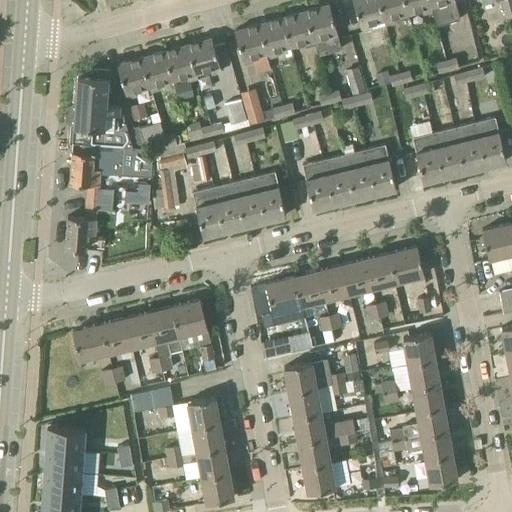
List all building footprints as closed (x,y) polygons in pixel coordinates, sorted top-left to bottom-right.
[(386,24),(379,0),(353,0),(361,26),(363,31),(372,28),(371,23),(385,19),(386,24)] [(394,16),(408,12),(404,0),(379,0),(386,24),(395,21),(394,16)] [(424,13),(433,11),(429,0),(404,0),(408,12),(422,8),(424,13)] [(460,18),(455,0),(429,0),(433,11),(437,25),(460,18)] [(500,0),(506,16),(511,13),(511,11),(508,0),(500,0)] [(319,56),(342,49),(337,33),(338,32),(329,3),(305,10),(315,44),(319,56)] [(306,47),(315,44),(305,10),(282,16),(291,46),(305,42),(306,47)] [(282,16),(259,23),(267,53),(269,57),(278,55),(276,50),(291,46),(282,16)] [(253,56),(267,53),(259,23),(235,30),(243,59),(244,59),(245,64),(255,61),(253,56)] [(196,73),(197,73),(211,69),(212,74),(221,71),(220,66),(212,36),(188,43),(196,73)] [(196,73),(188,43),(165,50),(173,79),(187,75),(189,80),(198,78),(197,73),(196,73)] [(173,79),(165,50),(142,56),(150,86),(151,91),(160,88),(159,83),(173,79)] [(136,90),(150,86),(142,56),(118,63),(126,93),(128,98),(137,95),(136,90)] [(447,59),(450,70),(459,67),(456,57),(447,59)] [(439,73),(450,70),(447,59),(436,63),(439,73)] [(347,69),(354,93),(366,90),(360,66),(347,69)] [(482,66),(461,72),(464,83),(485,77),(482,66)] [(128,128),(111,70),(96,69),(96,70),(94,70),(80,74),(78,74),(76,104),(69,107),(68,119),(75,123),(71,125),(70,142),(94,144),(132,146),(127,128),(128,128)] [(197,73),(200,87),(213,84),(209,70),(197,73)] [(402,83),(403,83),(413,80),(410,70),(400,72),(402,83)] [(393,85),(402,83),(400,72),(390,75),(393,85)] [(464,83),(461,72),(454,74),(457,84),(464,83)] [(420,83),(423,93),(435,90),(433,80),(420,83)] [(420,83),(414,85),(405,88),(408,98),(423,93),(420,83)] [(241,90),(250,121),(265,117),(256,85),(241,90)] [(332,102),(341,100),(338,90),(329,92),(332,102)] [(350,97),(353,107),(373,101),(370,91),(350,97)] [(322,105),(332,102),(329,92),(319,95),(322,105)] [(345,109),(353,107),(350,97),(342,99),(345,109)] [(225,103),(231,125),(248,120),(242,99),(225,103)] [(145,102),(132,104),(134,116),(146,115),(145,102)] [(282,105),(285,115),(295,113),(292,102),(282,105)] [(275,118),(285,115),(282,105),(272,107),(275,118)] [(313,123),(323,120),(321,111),(310,113),(313,123)] [(295,128),(313,123),(310,113),(293,118),(295,128)] [(474,121),(485,166),(506,160),(495,116),(474,121)] [(465,171),(485,166),(474,121),(454,126),(465,171)] [(160,122),(141,127),(145,142),(154,140),(164,137),(160,122)] [(221,122),(211,124),(213,134),(224,131),(222,125),(221,122)] [(190,141),(213,134),(211,124),(188,131),(190,141)] [(132,146),(146,147),(145,142),(141,127),(140,125),(128,128),(127,128),(132,146)] [(243,131),(246,142),(266,137),(263,126),(243,131)] [(445,176),(465,171),(454,126),(434,131),(445,176)] [(230,146),(246,142),(243,131),(228,135),(230,146)] [(423,181),(445,176),(434,131),(412,136),(423,181)] [(166,146),(176,144),(173,134),(164,137),(166,146)] [(154,140),(157,149),(166,146),(164,137),(154,140)] [(202,143),(205,153),(221,149),(218,138),(202,143)] [(205,153),(202,143),(186,147),(185,141),(176,144),(166,146),(157,149),(151,151),(153,159),(159,157),(162,168),(185,161),(184,159),(205,153)] [(364,148),(375,193),(396,188),(385,143),(364,148)] [(146,147),(132,146),(94,144),(93,152),(73,150),(71,182),(88,183),(87,200),(97,201),(97,199),(130,202),(130,190),(98,188),(98,184),(99,184),(100,168),(120,169),(120,173),(148,175),(150,147),(146,147)] [(355,198),(375,193),(364,148),(344,153),(355,198)] [(335,203),(355,198),(344,153),(324,158),(335,203)] [(211,178),(206,158),(206,154),(197,156),(199,162),(191,163),(195,181),(211,178)] [(313,208),(335,203),(324,158),(302,164),(313,208)] [(174,170),(167,171),(167,168),(160,170),(163,189),(164,196),(157,197),(154,197),(155,208),(165,207),(166,208),(173,207),(172,206),(179,205),(174,170)] [(254,175),(265,220),(286,215),(275,170),(254,175)] [(245,225),(265,220),(254,175),(234,181),(245,225)] [(245,225),(234,181),(214,186),(224,230),(245,225)] [(204,235),(224,230),(214,186),(193,191),(203,236),(204,236),(204,235)] [(96,218),(97,201),(87,200),(86,217),(68,216),(66,248),(87,249),(88,233),(95,234),(96,218)] [(511,269),(511,226),(511,222),(482,229),(489,258),(491,258),(495,274),(511,269)] [(399,280),(425,274),(418,245),(392,251),(399,280)] [(374,287),(399,280),(392,251),(367,257),(374,287)] [(349,293),(374,287),(367,257),(342,264),(349,293)] [(324,299),(349,293),(342,264),(317,270),(324,299)] [(302,304),(324,299),(317,270),(292,276),(299,305),(302,304)] [(266,282),(273,312),(299,305),(292,276),(266,282)] [(511,310),(511,288),(500,290),(504,312),(511,310)] [(431,310),(429,296),(418,298),(420,312),(431,310)] [(198,345),(194,331),(208,327),(201,298),(175,305),(185,348),(198,345)] [(380,316),(390,314),(387,300),(377,303),(380,316)] [(370,319),(380,316),(377,303),(367,305),(370,319)] [(185,348),(175,305),(149,311),(157,340),(156,340),(159,356),(163,369),(162,369),(162,370),(174,367),(170,353),(170,352),(185,348)] [(157,340),(149,311),(124,317),(131,346),(156,340),(157,340)] [(329,314),(332,327),(342,325),(339,311),(329,314)] [(322,330),(332,327),(329,314),(318,317),(322,330)] [(106,353),(131,346),(124,317),(99,324),(106,353)] [(80,359),(106,353),(99,324),(73,330),(80,359)] [(507,353),(511,351),(511,324),(502,327),(507,353)] [(408,361),(435,357),(430,332),(404,337),(408,361)] [(307,333),(290,337),(293,350),(310,345),(307,333)] [(290,337),(279,339),(282,353),(293,350),(290,337)] [(371,349),(375,349),(376,352),(390,350),(388,340),(374,343),(374,344),(370,344),(371,349)] [(201,346),(203,356),(214,354),(212,344),(201,346)] [(356,352),(343,354),(348,381),(353,380),(361,378),(356,352)] [(153,372),(162,370),(162,369),(163,369),(159,356),(149,359),(153,372)] [(413,386),(439,381),(435,357),(408,361),(413,386)] [(289,392),(317,387),(332,384),(330,374),(327,358),(285,366),(289,392)] [(113,367),(116,381),(127,378),(123,365),(113,367)] [(106,384),(116,381),(113,367),(102,370),(106,384)] [(332,384),(346,381),(344,371),(330,374),(332,384)] [(383,391),(383,392),(397,390),(395,380),(381,382),(382,384),(383,391)] [(346,381),(332,384),(334,393),(348,391),(346,381)] [(417,411),(444,406),(439,381),(413,386),(417,411)] [(382,384),(374,385),(376,392),(383,391),(382,384)] [(170,385),(130,394),(131,397),(133,411),(134,411),(158,406),(173,404),(170,385)] [(294,417),(321,412),(317,387),(289,392),(294,417)] [(397,390),(383,392),(385,402),(399,400),(397,390)] [(193,427),(220,422),(215,396),(188,401),(173,404),(175,414),(174,414),(176,430),(193,427)] [(503,424),(511,423),(511,397),(501,399),(503,424)] [(160,417),(174,414),(175,414),(173,404),(158,406),(160,417)] [(448,430),(444,406),(417,411),(419,422),(401,425),(402,428),(390,430),(392,440),(448,430)] [(353,418),(324,423),(321,412),(294,417),(299,441),(355,431),(371,428),(368,416),(353,419),(353,418)] [(197,451),(225,446),(220,422),(193,427),(176,430),(179,445),(181,445),(183,454),(197,451)] [(46,448),(84,451),(86,428),(48,425),(46,448)] [(448,430),(392,440),(378,443),(379,453),(406,448),(406,450),(424,447),(426,460),(453,455),(448,430)] [(304,466),(331,461),(328,447),(344,443),(357,441),(355,431),(299,441),(304,466)] [(119,456),(131,454),(130,444),(118,446),(119,456)] [(166,448),(167,458),(183,454),(181,445),(179,445),(166,448)] [(202,476),(229,471),(225,446),(197,451),(202,476)] [(84,451),(46,448),(45,469),(82,472),(84,451)] [(131,454),(119,456),(121,466),(133,463),(131,454)] [(183,454),(167,458),(169,467),(185,464),(183,454)] [(453,455),(426,460),(431,484),(457,479),(453,455)] [(331,461),(304,466),(308,492),(335,487),(331,461)] [(45,469),(43,490),(81,493),(82,472),(45,469)] [(229,471),(202,476),(207,502),(234,497),(229,471)] [(364,488),(378,487),(377,476),(363,478),(364,488)] [(398,476),(384,476),(384,486),(398,485),(398,476)] [(167,497),(175,495),(172,482),(152,486),(155,501),(154,502),(155,511),(169,509),(167,497)] [(118,496),(117,487),(105,489),(107,498),(118,496)] [(41,511),(42,511),(79,511),(81,493),(43,490),(41,511)] [(118,496),(107,498),(108,508),(120,506),(118,496)]
